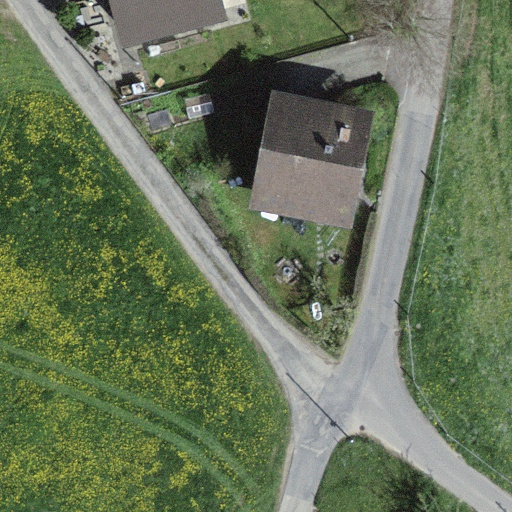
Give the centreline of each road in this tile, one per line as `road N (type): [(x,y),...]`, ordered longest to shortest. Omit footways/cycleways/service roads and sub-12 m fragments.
road 1 (unclassified): [(21,0),(248,312),(346,396)]
road 2 (unclassified): [(438,0),(386,275),(346,396)]
road 3 (unclassified): [(346,396),(505,511)]
road 4 (unclassified): [(346,396),(318,433),(291,511)]
